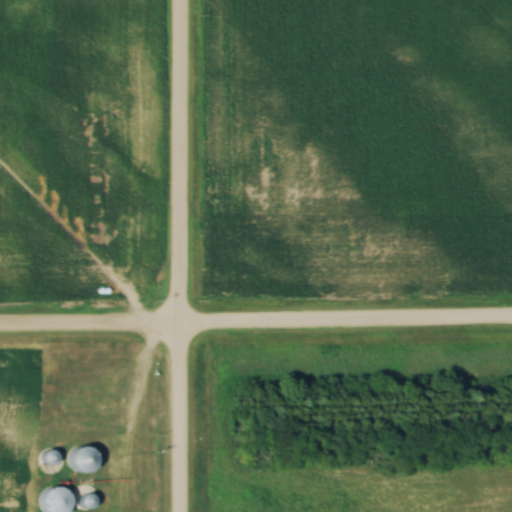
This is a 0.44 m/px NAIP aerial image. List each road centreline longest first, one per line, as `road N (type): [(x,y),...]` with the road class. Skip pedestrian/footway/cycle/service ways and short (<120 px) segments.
road 1 (residential): [(0,332),(511,323)]
road 2 (residential): [(178,511),(179,0)]
